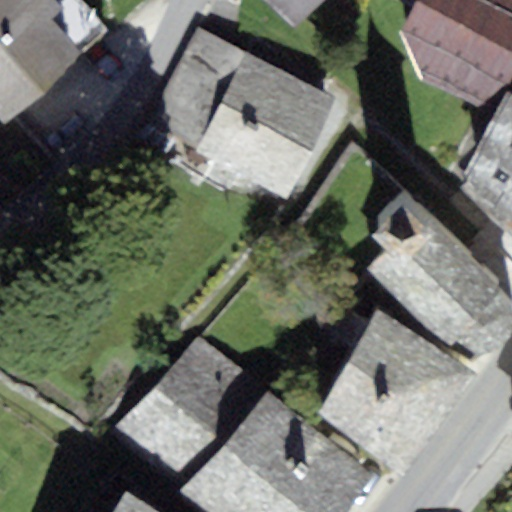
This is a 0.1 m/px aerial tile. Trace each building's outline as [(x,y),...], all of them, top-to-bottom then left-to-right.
[(0,0),(0,46),(42,91),(82,54),(50,19),(62,7),(56,0),(0,0)] [(264,0),(298,32),(328,0),(264,0)] [(389,0),(411,10),(415,0),(389,0)] [(511,0),(415,0),(411,10),(397,37),(421,83),(493,116),(506,90),(511,76),(511,0)] [(0,46),(0,115),(7,123),(42,91),(0,46)] [(290,194),(335,99),(246,58),(202,153),(290,194)] [(511,93),(506,90),(493,116),(461,173),(470,179),(451,208),(508,254),(511,244),(511,93)] [(394,252),(375,273),(450,347),(456,341),(476,356),(488,355),(504,344),(511,330),(511,301),(496,284),(502,281),(410,196),(374,236),(394,252)] [(403,476),(478,375),(378,308),(318,414),(403,476)] [(188,485),(269,391),(197,335),(118,425),(111,434),(148,466),(155,462),(188,485)] [(204,511),(348,511),(375,475),(269,391),(188,485),(180,494),(204,511)] [(158,511),(128,492),(114,511),(158,511)]
